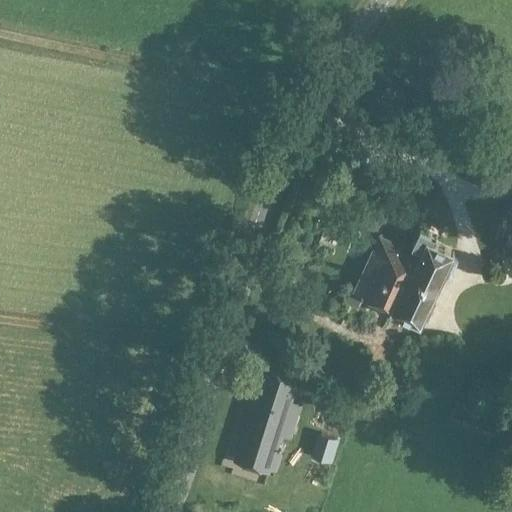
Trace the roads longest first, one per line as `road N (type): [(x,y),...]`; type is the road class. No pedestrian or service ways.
road 1 (tertiary): [(161,511),(302,95),(379,0)]
road 2 (track): [(302,95),(0,34)]
road 3 (track): [(215,346),(0,311)]
